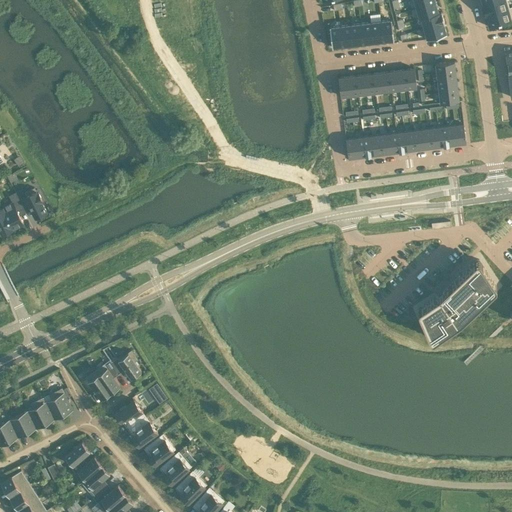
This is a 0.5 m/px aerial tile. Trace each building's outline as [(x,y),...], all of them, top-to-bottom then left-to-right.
[(434,0),(413,0),(416,8),(436,3),(434,0)] [(483,3),(482,3),(486,15),(486,14),(509,7),(506,0),(496,0),(483,4),(483,3)] [(436,3),(416,8),(419,18),(420,18),(438,12),(436,3)] [(509,7),(486,14),(490,27),(499,24),(499,23),(511,18),(511,8),(511,6),(509,7)] [(438,12),(420,18),(423,28),(443,22),(444,22),(441,12),(438,12)] [(391,19),(381,20),(383,41),(394,39),(391,19)] [(381,20),(370,22),(373,42),(383,41),(381,20)] [(370,22),(360,23),(363,43),(373,42),(370,22)] [(443,22),(423,28),(427,39),(446,33),(443,22)] [(360,23),(350,24),(353,44),(363,43),(360,23)] [(350,24),(340,25),(342,45),(353,44),(350,24)] [(330,33),(328,33),(329,41),(331,40),(332,47),(342,45),(340,25),(329,27),(330,33)] [(454,61),(435,63),(436,73),(455,71),(454,61)] [(414,67),(405,69),(408,87),(416,86),(414,67)] [(405,69),(397,70),(399,89),(408,87),(405,69)] [(397,70),(389,71),(391,90),(399,89),(397,70)] [(389,71),(380,72),(383,91),(391,90),(389,71)] [(455,71),(436,73),(437,82),(456,80),(455,71)] [(380,72),(372,73),(374,92),(383,91),(380,72)] [(372,73),(364,74),(366,93),(374,92),(372,73)] [(364,74),(355,75),(358,94),(366,93),(364,74)] [(355,75),(347,76),(349,95),(358,94),(355,75)] [(347,76),(338,77),(340,96),(349,95),(347,76)] [(456,80),(437,82),(439,92),(458,90),(456,80)] [(458,90),(439,92),(440,102),(459,100),(458,90)] [(463,122),(454,124),(457,143),(466,141),(463,122)] [(454,124),(446,125),(449,144),(457,143),(454,124)] [(446,125),(438,126),(440,145),(449,144),(446,125)] [(438,126),(429,127),(432,146),(440,145),(438,126)] [(429,127),(421,128),(424,147),(432,146),(429,127)] [(421,128),(413,129),(415,148),(424,147),(421,128)] [(413,129),(405,130),(407,149),(415,148),(413,129)] [(405,130),(396,131),(399,150),(407,149),(405,130)] [(396,131),(388,133),(390,151),(399,150),(396,131)] [(388,133),(379,134),(382,153),(390,151),(388,133)] [(379,134),(371,135),(374,154),(382,153),(379,134)] [(371,135),(363,136),(365,155),(374,154),(371,135)] [(363,136),(354,137),(357,156),(365,155),(363,136)] [(354,137),(346,138),(348,157),(357,156),(354,137)] [(42,200),(38,191),(37,192),(34,187),(24,192),(22,189),(15,192),(23,208),(29,205),(35,216),(46,211),(41,200),(42,200)] [(23,208),(15,192),(9,195),(13,202),(2,207),(12,227),(13,227),(23,222),(17,211),(23,208)] [(13,228),(13,227),(12,227),(2,207),(0,207),(0,228),(2,233),(13,228)] [(431,222),(432,228),(451,226),(450,220),(431,222)] [(425,313),(420,315),(421,316),(428,332),(430,332),(432,330),(436,336),(461,320),(469,313),(465,309),(470,305),(473,308),(492,291),(494,288),(495,287),(496,287),(496,286),(496,285),(496,284),(496,283),(495,283),(494,282),(482,263),(481,261),(480,260),(480,259),(479,259),(478,259),(478,258),(477,258),(477,259),(476,259),(475,259),(475,260),(474,260),(441,292),(439,294),(421,306),(425,313)] [(109,345),(102,348),(110,359),(111,361),(120,372),(125,368),(131,377),(141,370),(135,361),(138,358),(131,349),(119,358),(117,356),(109,345)] [(110,359),(95,369),(110,392),(120,385),(114,376),(119,372),(111,361),(110,359)] [(101,399),(110,392),(95,369),(85,376),(101,399)] [(51,398),(46,400),(55,418),(73,409),(71,406),(76,404),(67,385),(62,387),(49,394),(51,398)] [(19,395),(17,391),(10,395),(12,399),(19,395)] [(160,402),(167,397),(164,392),(157,397),(160,402)] [(55,418),(46,400),(44,396),(30,403),(32,407),(28,409),(37,427),(55,418)] [(129,427),(146,415),(134,399),(126,405),(125,404),(119,408),(120,409),(115,413),(116,414),(115,415),(119,420),(120,419),(121,421),(123,419),(129,427)] [(28,409),(9,418),(18,436),(37,427),(28,409)] [(157,431),(146,415),(129,427),(135,435),(133,437),(134,438),(132,439),(137,445),(138,444),(139,445),(143,441),(144,443),(150,438),(149,437),(157,431)] [(0,445),(18,436),(9,418),(0,423),(0,445)] [(151,454),(149,456),(150,457),(149,458),(153,463),(154,462),(155,464),(159,460),(160,461),(166,457),(165,456),(175,448),(163,432),(145,446),(151,454)] [(73,464),(82,457),(90,450),(82,440),(65,455),(72,464),(73,464)] [(167,474),(165,475),(166,476),(165,477),(169,483),(170,482),(171,483),(176,479),(177,480),(182,475),(181,474),(192,465),(179,450),(160,466),(167,474)] [(85,479),(102,464),(94,455),(86,462),(82,457),(73,464),(72,464),(70,466),(75,472),(78,470),(85,479)] [(221,470),(227,465),(222,460),(216,465),(221,470)] [(54,463),(48,466),(54,478),(60,475),(54,463)] [(95,495),(105,486),(106,485),(102,480),(110,473),(102,464),(85,479),(81,482),(89,491),(90,490),(95,495)] [(228,467),(224,471),(228,475),(232,471),(228,467)] [(1,482),(9,496),(30,483),(21,469),(1,482)] [(187,501),(188,502),(192,498),(193,498),(198,494),(197,493),(206,484),(192,469),(176,486),(183,493),(181,495),(182,496),(181,497),(186,502),(187,501)] [(38,496),(30,483),(9,496),(18,509),(38,496)] [(93,497),(105,511),(126,493),(118,484),(110,491),(105,486),(95,495),(93,497)] [(199,511),(214,511),(216,511),(215,510),(224,499),(209,486),(193,504),(200,511),(199,511)] [(128,511),(125,509),(133,502),(126,493),(105,511),(106,511),(128,511)] [(18,509),(19,511),(42,511),(47,509),(46,509),(38,496),(18,509)]
